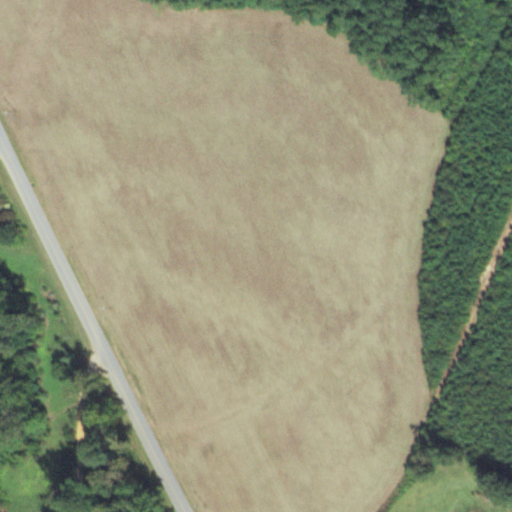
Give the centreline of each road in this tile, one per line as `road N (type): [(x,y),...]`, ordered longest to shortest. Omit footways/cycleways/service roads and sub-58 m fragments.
road 1 (residential): [(180,511),(0,140)]
road 2 (residential): [(99,344),(77,429),(73,511)]
